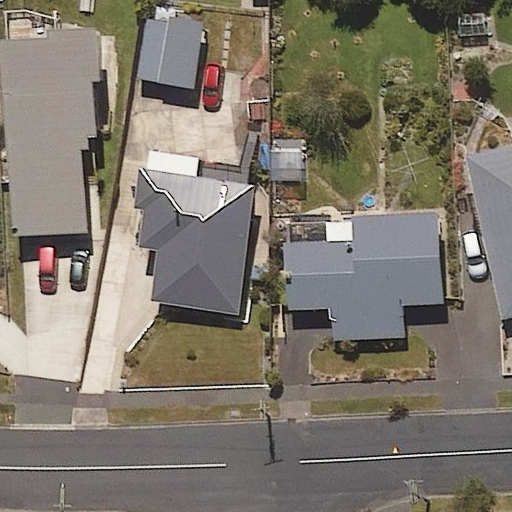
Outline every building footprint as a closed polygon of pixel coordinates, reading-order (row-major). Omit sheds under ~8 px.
[(211,32),(154,23),(144,85),(200,94),(211,32)] [(92,240),(91,160),(101,160),(101,148),(108,148),(108,41),(61,41),(61,54),(18,55),(19,241),(92,240)] [(156,173),(149,172),(143,212),(153,214),(147,251),(166,254),(157,304),(246,318),(267,188),(209,178),(212,160),(160,151),(156,173)] [(511,151),(475,160),(509,321),(511,320),(511,151)] [(361,244),(293,247),(295,313),(338,311),(339,341),(410,338),(409,309),(451,307),(448,216),(360,220),(361,244)]
